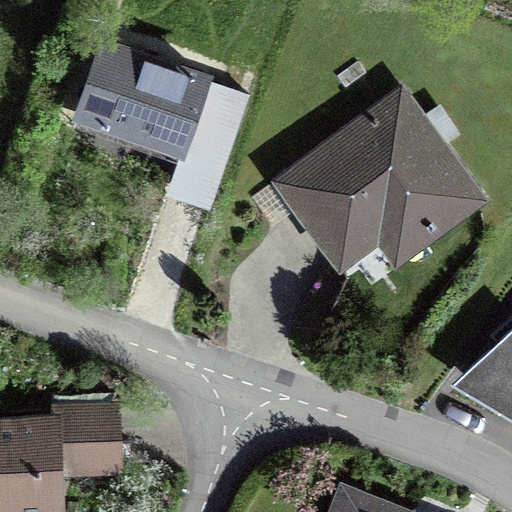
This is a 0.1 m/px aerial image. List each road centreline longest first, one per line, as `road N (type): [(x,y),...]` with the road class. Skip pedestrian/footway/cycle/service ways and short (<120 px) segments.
road 1 (residential): [(246,379),(443,447),(511,483)]
road 2 (residential): [(0,295),(246,379)]
road 3 (residential): [(197,511),(246,379)]
